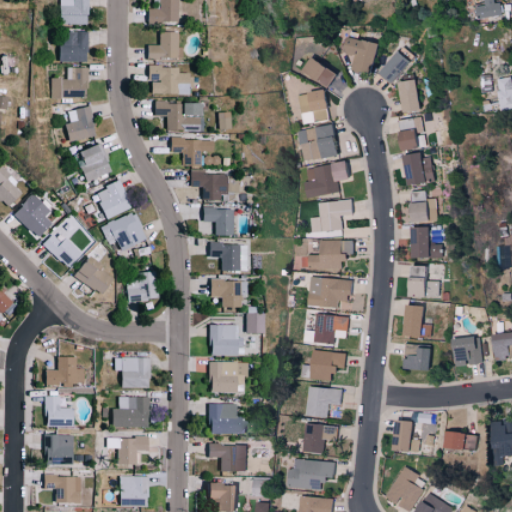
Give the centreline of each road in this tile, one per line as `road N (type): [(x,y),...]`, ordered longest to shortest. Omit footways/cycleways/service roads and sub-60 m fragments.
road 1 (residential): [(175,511),(179,252),(166,202),(133,149),(117,85),(118,0)]
road 2 (residential): [(368,511),(388,269),(369,111)]
road 3 (residential): [(16,511),(18,365),(31,337),(61,308)]
road 4 (residential): [(0,245),(78,322),(115,333),(179,335)]
road 5 (residential): [(374,398),(511,391)]
